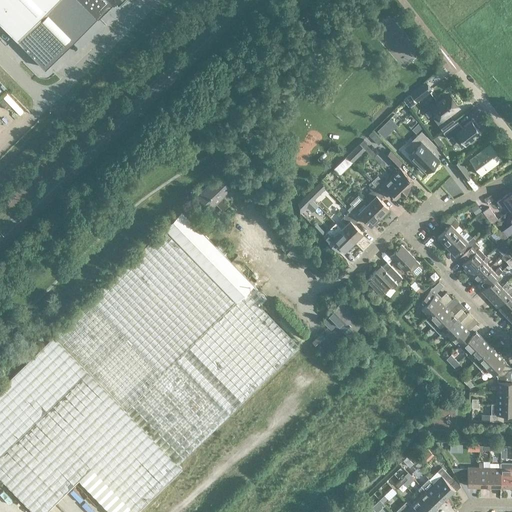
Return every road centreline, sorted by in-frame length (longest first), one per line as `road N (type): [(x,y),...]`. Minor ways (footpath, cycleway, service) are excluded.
road 1 (secondary): [(0,240),(248,0)]
road 2 (unclassified): [(151,0),(52,94),(32,91),(0,57)]
road 3 (residential): [(511,349),(402,229)]
road 4 (residential): [(402,229),(511,177)]
